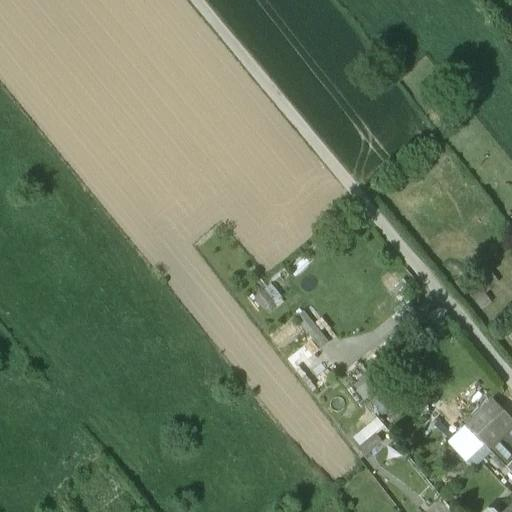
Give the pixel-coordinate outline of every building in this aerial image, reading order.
[(285,321),(277,310),(266,319),(275,330),(285,321)] [(391,406),(377,390),(389,381),(379,368),(355,388),(365,401),(368,398),(381,414),(391,406)] [(511,420),(493,401),(466,428),(488,451),(511,427),(511,420)] [(511,427),(488,451),(507,470),(511,464),(511,427)] [(375,436),(364,445),(370,453),(382,444),(375,436)] [(370,453),(364,445),(357,451),(364,459),(370,453)]
